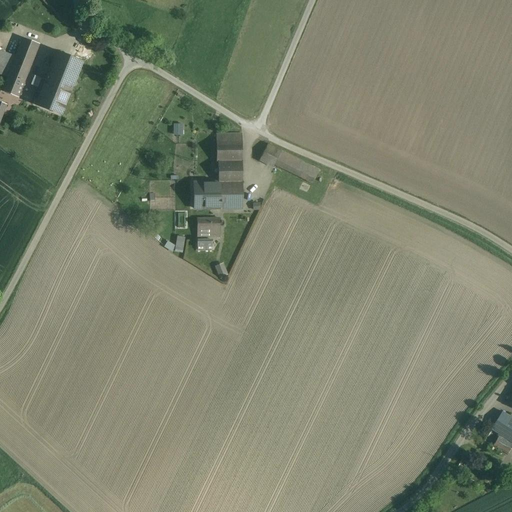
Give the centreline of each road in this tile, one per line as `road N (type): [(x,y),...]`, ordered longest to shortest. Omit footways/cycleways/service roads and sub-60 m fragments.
road 1 (unclassified): [(0,307),(132,58),(258,132)]
road 2 (unclassified): [(258,132),(511,250)]
road 3 (unclassified): [(511,376),(399,511)]
road 4 (residential): [(312,0),(258,132)]
